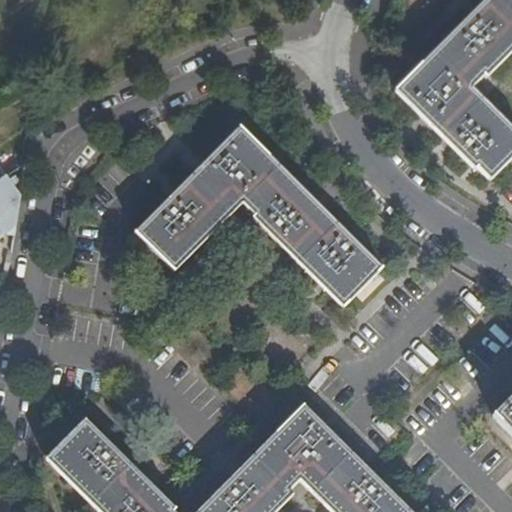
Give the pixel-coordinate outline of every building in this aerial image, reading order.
[(486,79),(511,53),(511,0),(487,0),(396,92),(474,172),(477,170),(489,183),(511,159),(511,130),(471,89),(483,77),(486,79)] [(240,129),(135,233),(174,272),(241,205),(254,217),(252,220),(342,309),(381,269),(240,129)] [(3,176),(0,178),(0,236),(2,235),(11,237),(17,196),(3,176)] [(511,404),(495,421),(511,438),(511,404)] [(407,511),(302,408),(198,511),(171,511),(173,511),(87,427),(50,464),(78,492),(98,511),(275,511),(292,495),(288,492),(298,481),(329,511),(407,511)]
